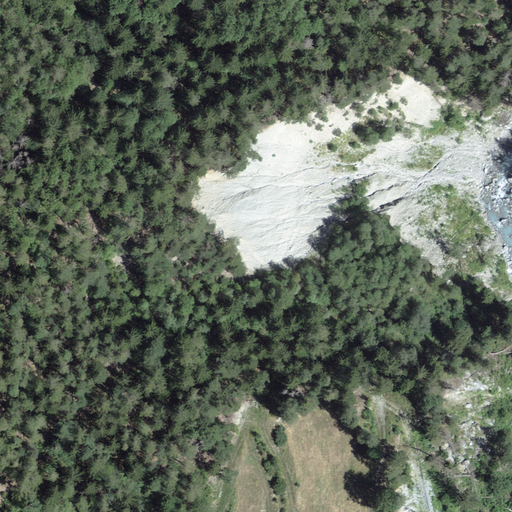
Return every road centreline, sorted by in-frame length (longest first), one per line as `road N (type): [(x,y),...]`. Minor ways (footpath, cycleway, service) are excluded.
road 1 (track): [(425,511),(407,421),(385,413),(373,511)]
road 2 (track): [(296,511),(255,419),(242,430),(215,511)]
